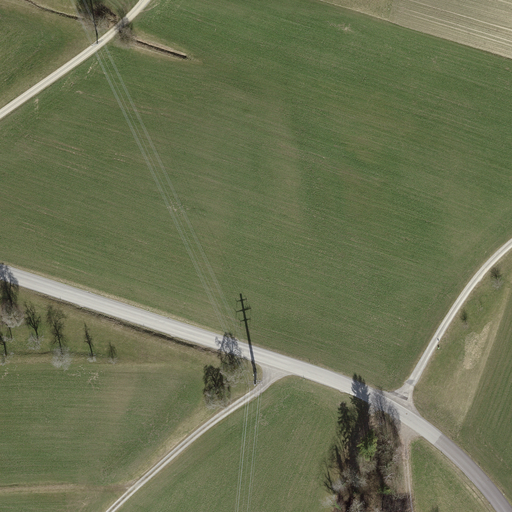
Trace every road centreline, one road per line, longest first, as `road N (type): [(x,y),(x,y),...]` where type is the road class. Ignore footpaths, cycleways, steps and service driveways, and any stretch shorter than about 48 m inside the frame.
road 1 (tertiary): [(0,273),(404,405),(505,511)]
road 2 (track): [(404,405),(477,278),(511,250)]
road 3 (track): [(0,116),(150,0)]
